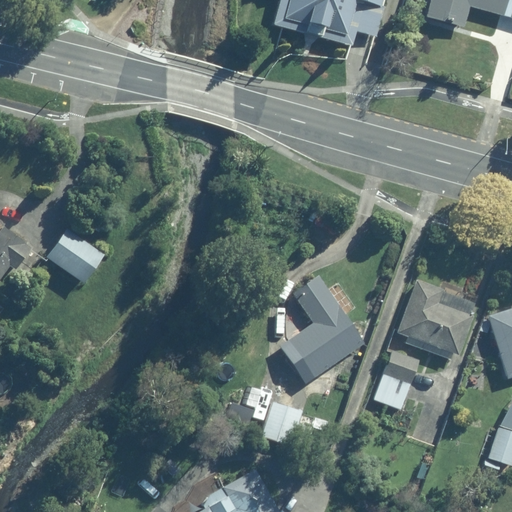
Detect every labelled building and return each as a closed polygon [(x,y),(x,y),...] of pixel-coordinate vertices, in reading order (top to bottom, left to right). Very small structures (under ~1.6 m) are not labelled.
[(280,0),(274,24),(353,45),(357,28),(373,32),(380,0),(280,0)] [(511,0),(431,0),(427,16),(464,26),(470,5),(511,17),(511,0)] [(0,280),(10,266),(16,271),(33,248),(4,228),(0,234),(0,280)] [(68,229),(48,256),(85,282),(104,255),(68,229)] [(319,277),(295,294),(314,322),(289,340),(315,378),(365,343),(319,277)] [(443,290),(418,281),(400,330),(461,353),(475,316),(438,302),(443,290)] [(511,309),(490,316),(510,377),(511,376),(511,309)] [(392,351),(384,373),(412,382),(419,361),(392,351)] [(302,412),(273,402),(262,435),(291,445),(302,412)] [(235,405),(231,419),(249,424),(253,410),(235,405)] [(511,464),(511,432),(498,428),(489,458),(511,465),(511,464)] [(183,454),(169,453),(168,478),(182,479),(183,454)] [(211,511),(209,507),(200,511),(280,511),(256,469),(224,487),(237,509),(232,511),(211,511)]
